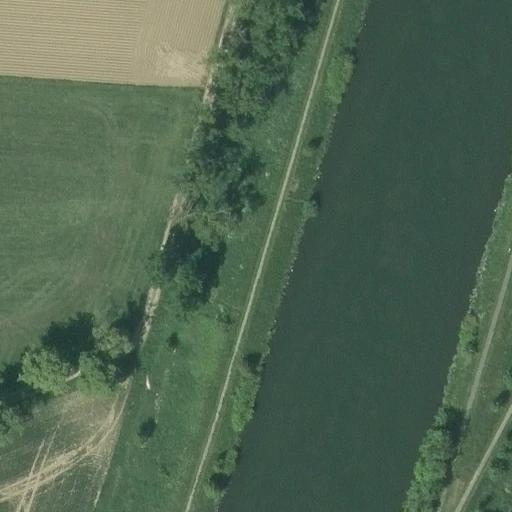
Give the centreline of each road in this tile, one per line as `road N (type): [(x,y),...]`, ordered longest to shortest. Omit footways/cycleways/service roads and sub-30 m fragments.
road 1 (track): [(134,347),(237,0)]
road 2 (residential): [(0,406),(134,347)]
